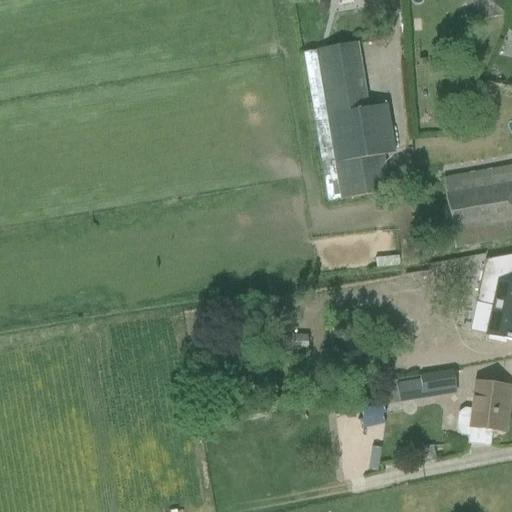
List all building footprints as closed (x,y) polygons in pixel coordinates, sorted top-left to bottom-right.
[(501,14),(498,0),(475,0),(475,2),(485,0),(488,16),(501,14)] [(356,45),(302,54),(326,202),(338,200),(338,198),(387,190),(382,155),(392,153),(385,106),(367,109),(356,45)] [(511,173),(511,167),(444,178),(442,178),(453,249),(511,239),(511,173)] [(511,255),(483,261),(474,304),(492,308),(485,336),(511,341),(511,255)] [(285,333),(284,351),(312,353),(313,335),(285,333)] [(456,395),(452,370),(394,379),(398,403),(415,400),(416,402),(456,395)] [(465,445),(466,445),(488,448),(490,433),(500,434),(503,401),(508,402),(510,387),(471,382),(468,409),(463,409),(456,414),(454,431),(459,437),(466,438),(465,445)] [(432,446),(408,451),(410,465),(434,460),(432,446)]
